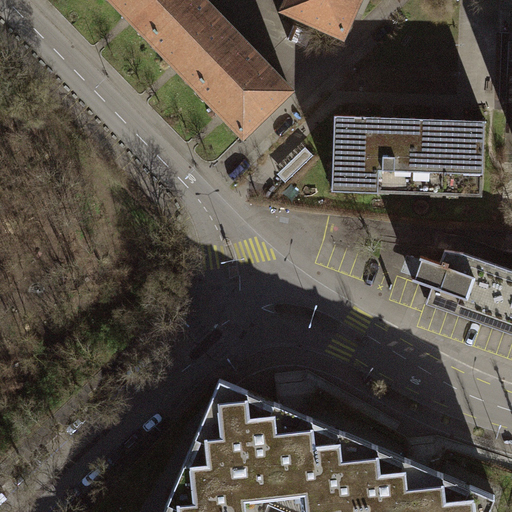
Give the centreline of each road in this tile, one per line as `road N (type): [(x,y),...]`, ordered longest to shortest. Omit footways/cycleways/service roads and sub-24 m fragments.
road 1 (residential): [(236,300),(231,253),(200,199),(3,0)]
road 2 (residential): [(236,300),(203,345),(20,511)]
road 3 (residential): [(511,410),(335,323),(236,300)]
